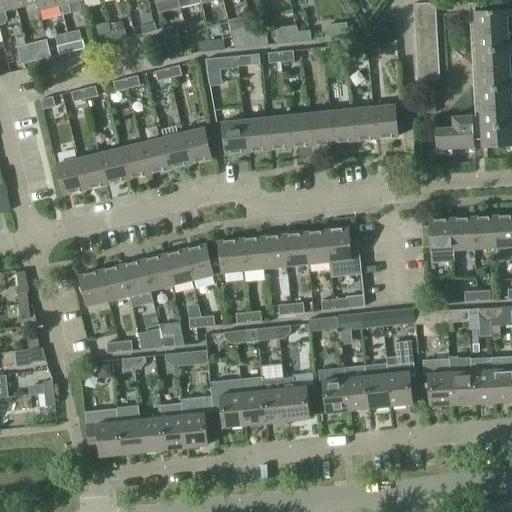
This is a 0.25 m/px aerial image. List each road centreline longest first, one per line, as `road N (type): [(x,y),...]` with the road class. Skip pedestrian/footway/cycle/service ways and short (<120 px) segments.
road 1 (residential): [(35,235),(231,191),(267,206),(511,179)]
road 2 (residential): [(511,436),(109,475),(92,481),(95,511)]
road 3 (residential): [(225,511),(412,496)]
road 4 (residential): [(72,418),(35,235)]
road 5 (residential): [(35,235),(0,95)]
